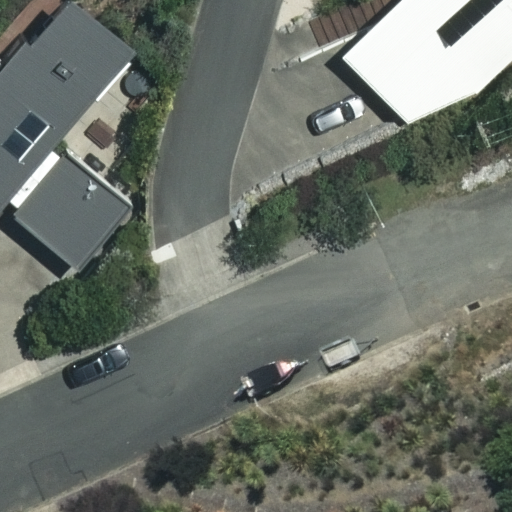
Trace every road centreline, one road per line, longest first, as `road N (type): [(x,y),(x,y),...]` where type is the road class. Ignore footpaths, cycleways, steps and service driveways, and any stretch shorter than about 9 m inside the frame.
road 1 (residential): [(152,394),(152,243),(165,123),(205,0)]
road 2 (residential): [(396,278),(152,394)]
road 3 (residential): [(152,394),(0,458)]
